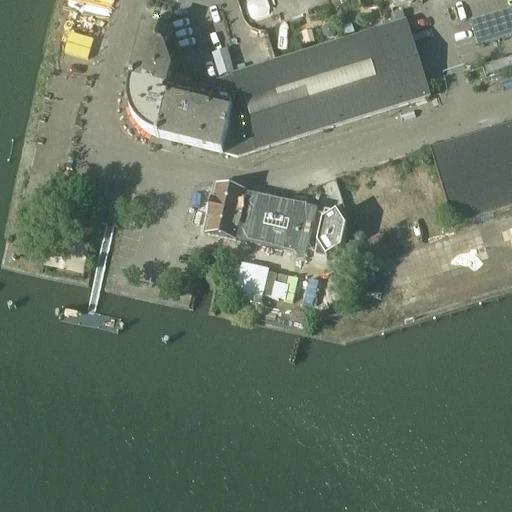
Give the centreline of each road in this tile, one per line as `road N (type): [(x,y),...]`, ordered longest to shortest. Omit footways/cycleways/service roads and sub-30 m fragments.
road 1 (unclassified): [(175,174),(251,179),(511,100)]
road 2 (unclassified): [(175,174),(95,159),(104,83),(129,0)]
